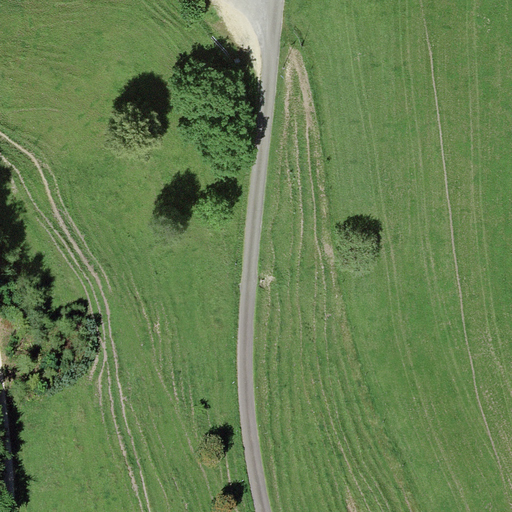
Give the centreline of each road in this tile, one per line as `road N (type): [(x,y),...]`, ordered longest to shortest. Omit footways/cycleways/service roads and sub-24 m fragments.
road 1 (track): [(263,511),(243,389),(244,331),(279,0)]
road 2 (track): [(410,511),(364,406),(319,226),(294,56),(277,29)]
